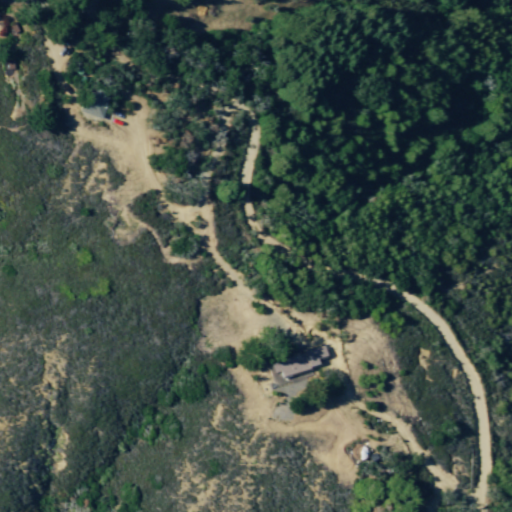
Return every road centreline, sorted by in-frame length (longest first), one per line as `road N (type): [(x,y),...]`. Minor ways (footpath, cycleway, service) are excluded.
road 1 (residential): [(480,491),(485,423),(476,376),(436,317),(404,291),(316,263),(239,203),(258,133),(249,106)]
road 2 (residential): [(249,106),(130,57)]
